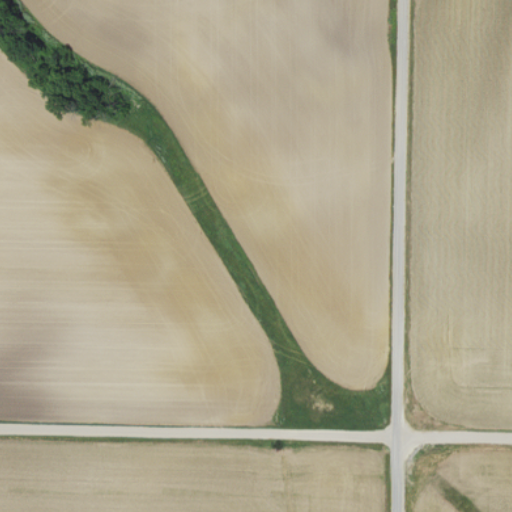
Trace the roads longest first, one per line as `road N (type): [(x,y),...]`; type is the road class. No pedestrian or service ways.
road 1 (residential): [(511,439),(0,429)]
road 2 (residential): [(396,511),(405,0)]
